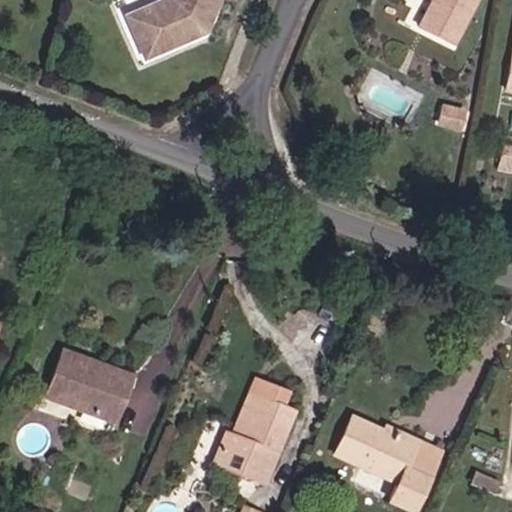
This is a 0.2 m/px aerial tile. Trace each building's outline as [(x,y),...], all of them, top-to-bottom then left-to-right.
[(0,0),(20,9),(24,0),(0,0)] [(195,17),(201,8),(208,12),(214,0),(129,0),(125,1),(136,45),(198,28),(195,17)] [(456,45),(479,0),(436,0),(422,27),(456,45)] [(460,126),(463,112),(443,107),(440,122),(460,126)] [(511,164),(511,145),(503,144),(499,161),(511,164)] [(499,360),(511,335),(511,326),(502,322),(492,341),(493,341),(487,353),(499,360)] [(128,381),(64,354),(44,399),(109,426),(128,381)] [(295,397),(277,389),(265,382),(259,395),(242,431),(236,428),(220,462),(269,485),(302,416),(289,409),(295,397)] [(384,508),(392,511),(419,511),(447,461),(418,444),(412,454),(352,422),(335,460),(393,488),(384,508)]
